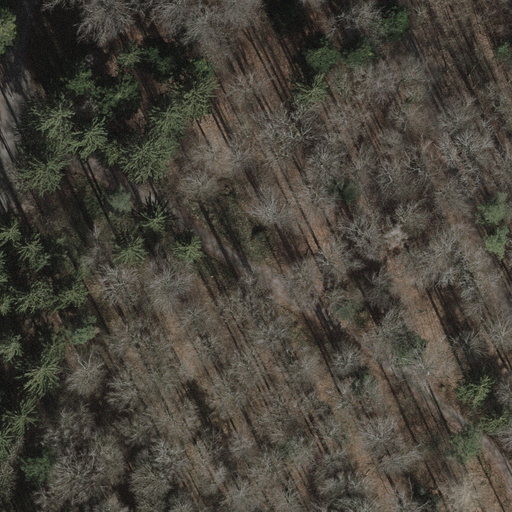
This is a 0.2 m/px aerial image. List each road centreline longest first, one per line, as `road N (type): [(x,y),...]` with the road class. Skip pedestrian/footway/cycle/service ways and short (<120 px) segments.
road 1 (track): [(511,472),(395,370),(168,209),(17,143)]
road 2 (track): [(511,324),(392,0)]
road 3 (track): [(0,200),(17,143),(20,33),(30,0)]
